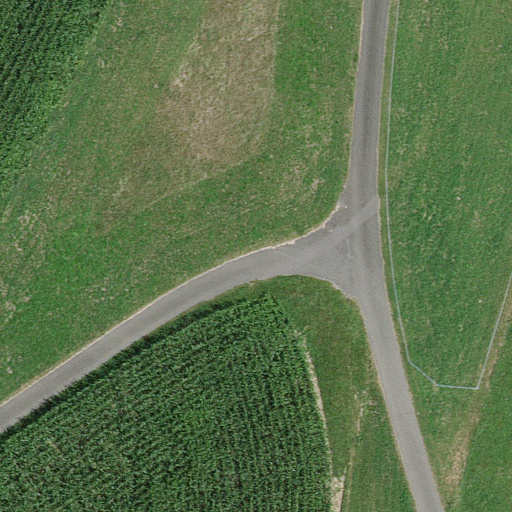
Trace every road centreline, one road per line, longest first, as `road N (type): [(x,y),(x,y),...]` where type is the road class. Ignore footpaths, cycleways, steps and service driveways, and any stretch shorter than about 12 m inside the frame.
road 1 (track): [(368,0),(345,252),(425,511)]
road 2 (track): [(345,252),(208,277),(0,421)]
